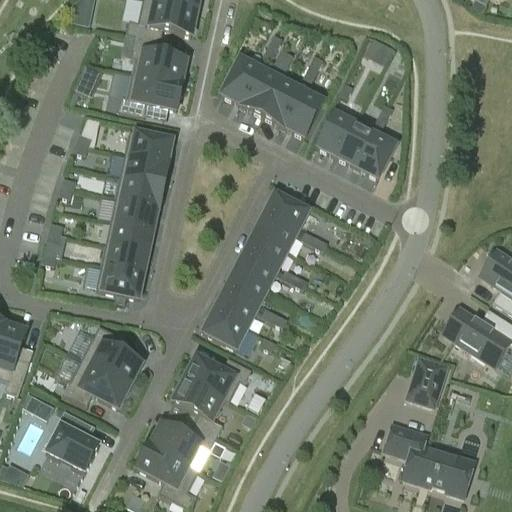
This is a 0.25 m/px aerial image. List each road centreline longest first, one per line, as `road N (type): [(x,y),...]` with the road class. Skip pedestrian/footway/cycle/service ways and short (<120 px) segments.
road 1 (residential): [(418,228),(390,296),(301,421),(252,511)]
road 2 (residential): [(183,335),(152,325),(195,118)]
road 3 (residential): [(422,0),(435,72),(430,188),(418,228)]
road 4 (residential): [(183,335),(276,156)]
road 5 (residential): [(94,509),(183,335)]
road 6 (residential): [(418,228),(276,156)]
road 7 (residential): [(195,118),(221,0)]
